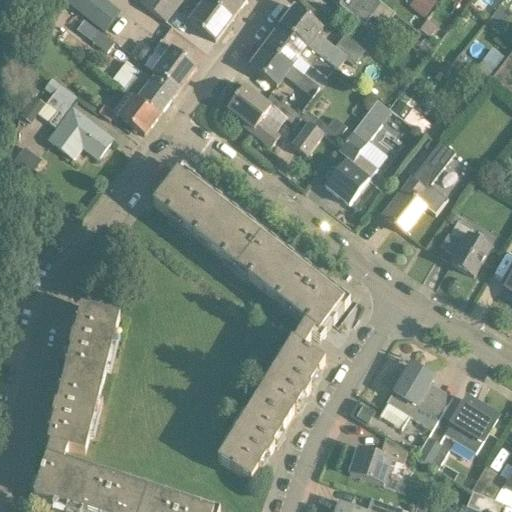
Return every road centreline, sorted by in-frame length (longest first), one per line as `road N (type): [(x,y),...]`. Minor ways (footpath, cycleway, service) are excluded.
road 1 (residential): [(1,511),(64,274),(172,128)]
road 2 (residential): [(400,291),(172,128)]
road 3 (residential): [(290,511),(308,459),(400,291)]
road 4 (residential): [(273,0),(172,128)]
road 5 (residential): [(511,365),(400,291)]
